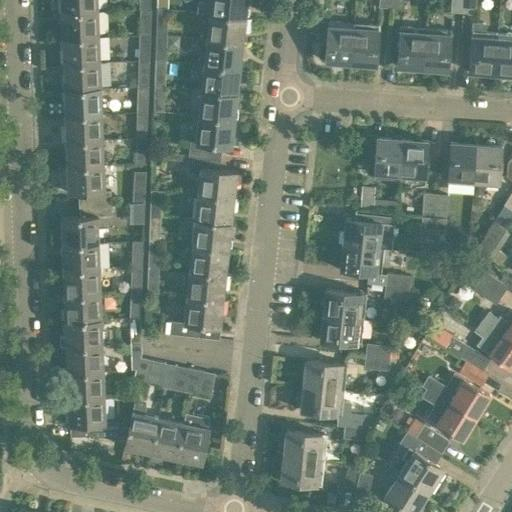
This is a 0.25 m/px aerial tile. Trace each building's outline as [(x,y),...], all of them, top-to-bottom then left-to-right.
[(59,0),(59,11),(96,10),(95,0),(59,0)] [(208,0),(207,13),(245,17),(246,0),(208,0)] [(403,0),(389,0),(389,8),(402,9),(403,0)] [(450,0),(450,12),(461,13),(462,0),(450,0)] [(475,0),(462,0),(461,13),(475,14),(475,0)] [(155,7),(154,33),(165,33),(166,8),(155,7)] [(138,35),(148,36),(149,10),(138,9),(138,35)] [(97,36),(96,10),(59,11),(60,37),(97,36)] [(245,17),(207,13),(204,39),(242,43),(245,17)] [(324,60),(349,62),(352,27),(339,26),(340,21),(327,21),(324,60)] [(485,23),(472,22),(468,71),(493,72),(496,37),(496,32),(484,32),(485,23)] [(352,27),(349,62),(376,64),(378,24),(365,23),(365,27),(352,27)] [(396,65),(422,67),(424,32),(411,31),(412,27),(398,26),(396,65)] [(424,32),(422,67),(447,69),(450,29),(437,28),(437,33),(424,32)] [(496,37),(493,72),(511,72),(511,33),(510,33),(496,32),(496,37)] [(164,59),(165,33),(154,33),(153,59),(164,59)] [(138,35),(137,61),(147,61),(148,36),(138,35)] [(98,61),(97,36),(60,37),(61,62),(94,61),(98,61)] [(204,39),(201,64),(239,68),(242,43),(204,39)] [(163,85),(164,59),(153,59),(152,84),(163,85)] [(94,61),(61,62),(62,88),(99,86),(98,61),(94,61)] [(137,61),(136,86),(146,86),(147,61),(137,61)] [(239,68),(201,64),(198,90),(236,94),(239,68)] [(162,112),(163,85),(152,84),(151,111),(162,112)] [(100,113),(99,86),(62,88),(63,114),(100,113)] [(145,113),(146,86),(136,86),(135,113),(145,113)] [(198,90),(196,115),(233,120),(236,94),(198,90)] [(100,113),(63,114),(64,139),(100,138),(100,113)] [(135,113),(134,138),(144,139),(145,113),(135,113)] [(233,120),(196,115),(193,141),(188,141),(187,153),(218,156),(219,144),(231,145),(233,120)] [(399,173),(401,138),(376,136),(374,175),(387,176),(387,172),(399,173)] [(101,164),(100,138),(64,139),(65,165),(101,164)] [(144,139),(134,138),(133,164),(143,165),(144,139)] [(426,139),(401,138),(399,173),(399,187),(423,183),(426,139)] [(473,178),(475,143),(450,141),(447,180),(460,181),(461,177),(473,178)] [(500,144),(475,143),(473,178),(485,179),(485,183),(499,184),(500,144)] [(198,166),(195,193),(233,197),(236,170),(217,168),(218,156),(187,153),(185,165),(198,166)] [(101,164),(65,165),(66,192),(76,191),(77,203),(109,202),(108,190),(102,190),(101,164)] [(375,185),(360,184),(359,209),(373,210),(375,185)] [(511,185),(502,203),(511,210),(511,209),(511,185)] [(147,214),(158,215),(159,189),(148,189),(147,214)] [(422,215),(434,216),(435,193),(423,192),(422,215)] [(233,197),(195,193),(192,218),(230,222),(233,197)] [(434,216),(446,217),(447,193),(435,193),(434,216)] [(109,214),(109,202),(77,203),(77,215),(59,216),(60,243),(97,242),(96,215),(109,214)] [(342,242),(378,246),(382,247),(387,247),(390,216),(353,212),(352,218),(345,217),(342,242)] [(147,214),(146,240),(157,240),(158,215),(147,214)] [(446,217),(434,216),(422,215),(421,228),(445,229),(446,217)] [(192,218),(190,244),(227,248),(230,222),(192,218)] [(511,258),(498,248),(509,231),(492,220),(476,248),(505,268),(511,258)] [(464,241),(452,234),(445,247),(457,254),(464,241)] [(146,240),(145,266),(156,267),(157,240),(146,240)] [(131,241),(130,267),(140,267),(141,241),(131,241)] [(97,242),(60,243),(61,268),(98,267),(97,242)] [(382,247),(378,246),(342,242),(339,268),(379,272),(382,247)] [(227,248),(190,244),(187,269),(224,273),(227,248)] [(507,283),(473,259),(461,276),(495,300),(507,283)] [(156,267),(145,266),(144,291),(155,292),(156,267)] [(99,292),(98,267),(61,268),(62,294),(99,292)] [(139,292),(140,267),(130,267),(129,291),(139,292)] [(187,269),(184,295),(222,298),(224,273),(187,269)] [(385,272),(384,284),(408,286),(410,274),(385,272)] [(408,286),(384,284),(383,296),(407,299),(408,286)] [(325,287),(322,311),(362,315),(365,292),(325,287)] [(129,291),(127,317),(138,317),(137,314),(139,292),(129,291)] [(99,292),(62,294),(63,319),(100,318),(99,292)] [(219,326),(222,298),(184,295),(181,320),(168,319),(167,332),(214,337),(215,326),(219,326)] [(498,313),(495,316),(487,310),(482,316),(492,324),(511,338),(511,317),(510,321),(498,313)] [(362,315),(322,311),(320,337),(360,341),(362,315)] [(508,367),(510,365),(511,365),(511,338),(492,324),(482,316),(473,329),(483,336),(477,344),(508,367)] [(138,317),(127,317),(128,343),(138,342),(138,340),(138,317)] [(63,345),(101,344),(100,318),(63,319),(63,345)] [(444,345),(465,358),(482,368),(489,357),(451,334),(437,325),(430,336),(444,345)] [(129,368),(134,368),(136,357),(138,357),(139,352),(138,342),(128,343),(129,368)] [(365,352),(398,356),(399,346),(366,342),(365,352)] [(101,344),(63,345),(64,371),(101,369),(101,344)] [(131,380),(145,383),(147,371),(160,373),(162,361),(139,357),(139,352),(138,357),(136,357),(134,368),(131,380)] [(397,357),(398,356),(365,352),(364,367),(392,370),(393,358),(397,357)] [(306,356),(303,382),(338,386),(340,373),(344,374),(345,360),(306,356)] [(482,368),(465,358),(458,370),(479,383),(486,372),(481,369),(482,368)] [(145,383),(170,388),(175,364),(162,361),(160,373),(147,371),(145,383)] [(200,369),(175,364),(170,388),(183,391),(185,379),(198,381),(200,369)] [(101,369),(64,371),(65,396),(102,395),(101,369)] [(214,372),(200,369),(198,381),(185,379),(183,391),(209,396),(214,372)] [(422,383),(436,391),(441,383),(427,375),(422,383)] [(442,394),(475,414),(488,392),(463,377),(461,379),(459,378),(453,388),(448,385),(442,394)] [(337,398),(338,386),(303,382),(301,408),(340,412),(342,398),(337,398)] [(431,399),(436,391),(422,383),(418,390),(431,399)] [(461,437),(475,414),(442,394),(435,406),(442,411),(436,422),(461,437)] [(102,395),(65,396),(66,423),(85,422),(85,434),(117,433),(117,421),(103,421),(102,395)] [(149,452),(157,415),(130,409),(123,446),(149,452)] [(344,410),(343,422),(366,424),(368,413),(344,410)] [(183,420),(182,420),(174,457),(200,462),(209,416),(184,411),(183,420)] [(174,457),(182,420),(157,415),(149,452),(174,457)] [(406,428),(441,451),(449,439),(414,416),(406,428)] [(366,424),(343,422),(342,435),(365,438),(366,424)] [(282,453),(318,457),(320,444),(325,445),(326,433),(286,428),(282,453)] [(441,451),(406,428),(399,440),(407,445),(402,454),(407,457),(399,470),(394,466),(393,468),(427,490),(442,467),(434,462),(441,451)] [(318,457),(282,453),(279,478),(320,483),(321,470),(317,469),(318,457)] [(347,460),(342,484),(355,487),(359,470),(360,463),(347,460)] [(412,511),(427,490),(393,468),(387,477),(393,481),(384,494),(410,511),(412,511)] [(359,470),(355,487),(352,500),(364,503),(371,473),(359,470)]
